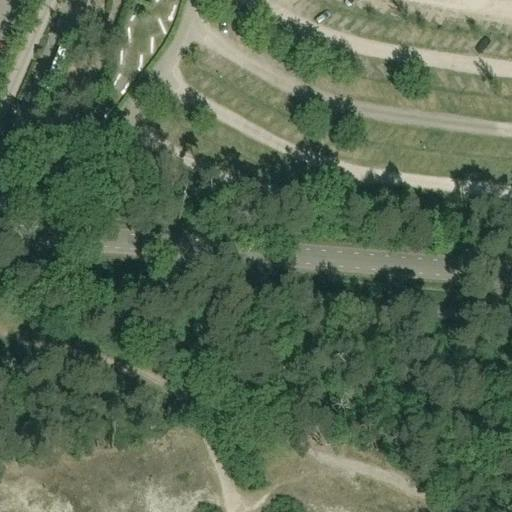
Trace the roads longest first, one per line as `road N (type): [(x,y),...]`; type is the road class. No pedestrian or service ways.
road 1 (tertiary): [(511,275),(0,235)]
road 2 (track): [(451,511),(207,405)]
road 3 (track): [(207,405),(0,319)]
